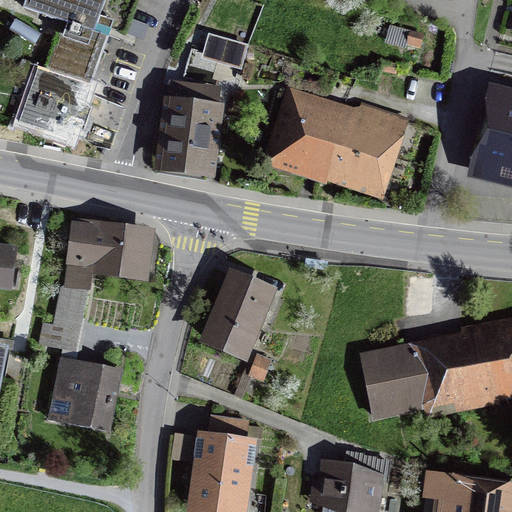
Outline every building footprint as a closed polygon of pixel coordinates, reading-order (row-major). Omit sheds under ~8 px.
[(18,125),(70,144),(77,125),(83,127),(87,115),(78,112),(107,31),(127,38),(140,0),(25,0),(20,14),(64,29),(48,73),(38,69),(18,125)] [(246,48),(208,38),(204,54),(242,65),(246,48)] [(511,89),(493,85),(470,177),(511,187),(511,89)] [(203,172),(214,94),(168,87),(166,103),(157,165),(203,172)] [(274,128),(335,149),(346,118),(285,97),(274,128)] [(335,149),(326,174),(373,190),(397,117),(362,105),(356,122),(346,118),(335,149)] [(335,149),(274,128),(266,153),(326,174),(335,149)] [(92,265),(139,270),(143,233),(72,225),(65,283),(89,286),(92,265)] [(0,290),(7,291),(13,250),(0,247),(0,290)] [(328,262),(307,258),(305,268),(327,271),(328,262)] [(196,344),(245,364),(275,294),(226,273),(196,344)] [(54,328),(79,333),(87,294),(62,289),(54,328)] [(79,333),(54,328),(43,326),(39,347),(75,354),(79,333)] [(372,416),(511,389),(511,329),(454,340),(361,358),(372,416)] [(48,422),(109,433),(120,371),(60,360),(48,422)] [(248,426),(210,421),(208,437),(246,442),(248,426)] [(245,511),(255,444),(246,442),(208,437),(195,436),(184,511),(245,511)] [(323,511),(377,511),(382,479),(349,467),(320,464),(313,508),(323,511)] [(510,511),(511,505),(511,488),(428,477),(423,511),(510,511)]
